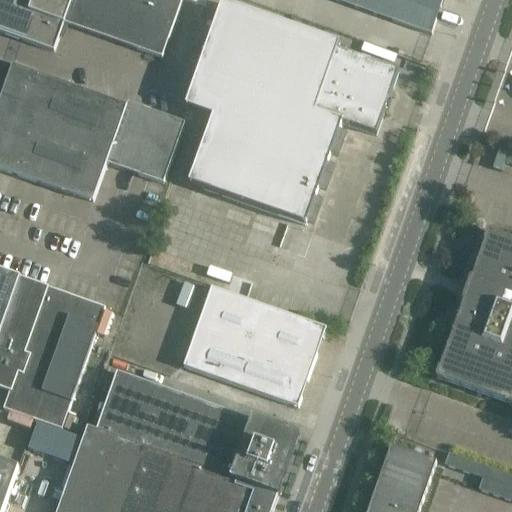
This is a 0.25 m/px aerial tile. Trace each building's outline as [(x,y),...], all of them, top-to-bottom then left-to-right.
[(161,60),(181,4),(171,0),(0,0),(0,33),(54,53),(64,25),(161,60)] [(210,0),(171,0),(181,4),(206,12),(210,0)] [(330,0),(431,36),(443,0),(330,0)] [(376,137),(382,121),(398,74),(336,53),(339,46),(222,6),(186,109),(213,118),(189,186),(306,227),(342,126),(376,137)] [(127,108),(0,63),(0,170),(93,204),(107,165),(127,108)] [(127,108),(107,165),(163,185),(185,125),(128,105),(127,108)] [(511,241),(487,233),(435,381),(511,407),(511,241)] [(62,432),(105,309),(0,271),(0,390),(9,394),(3,411),(62,432)] [(298,410),(326,331),(211,290),(183,369),(298,410)] [(117,375),(97,433),(275,497),(296,439),(117,375)] [(270,511),(275,497),(97,433),(88,430),(58,511),(270,511)] [(419,511),(436,465),(391,449),(368,511),(419,511)] [(0,462),(0,511),(3,511),(19,469),(0,462)]
